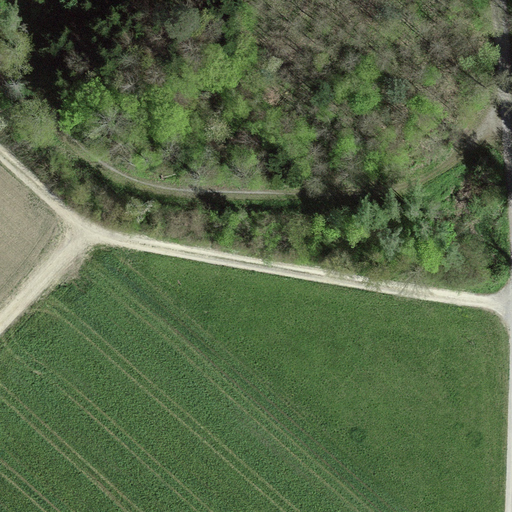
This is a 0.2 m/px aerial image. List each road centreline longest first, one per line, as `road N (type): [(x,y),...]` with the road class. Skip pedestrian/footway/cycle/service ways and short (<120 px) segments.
road 1 (track): [(506,106),(455,159),(395,190),(218,194),(131,183),(95,167),(49,118),(16,0)]
road 2 (track): [(0,150),(85,229),(112,238),(511,303)]
road 3 (track): [(500,0),(511,217)]
road 4 (track): [(85,229),(0,323)]
